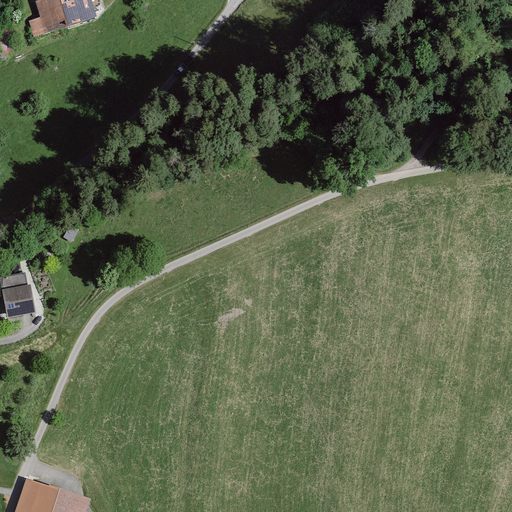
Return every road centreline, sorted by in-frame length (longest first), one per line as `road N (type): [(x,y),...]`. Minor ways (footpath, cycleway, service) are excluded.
road 1 (unclassified): [(411,172),(290,210),(169,263),(111,299),(74,348),(6,511)]
road 2 (unclassified): [(240,0),(171,80),(0,236)]
road 3 (track): [(511,100),(439,128),(411,172)]
